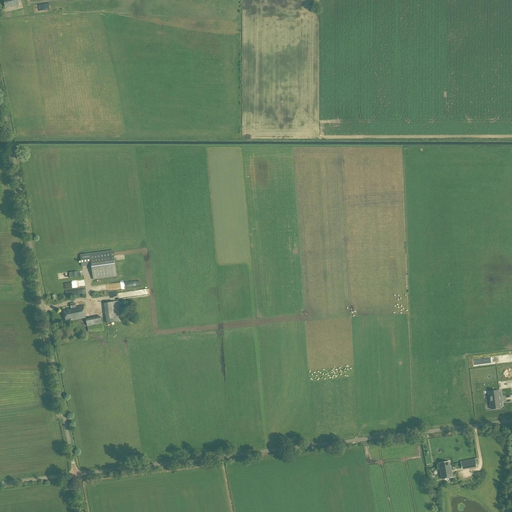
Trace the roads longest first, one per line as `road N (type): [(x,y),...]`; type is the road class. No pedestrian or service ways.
road 1 (unclassified): [(74,475),(511,421)]
road 2 (unclassified): [(74,475),(0,95)]
